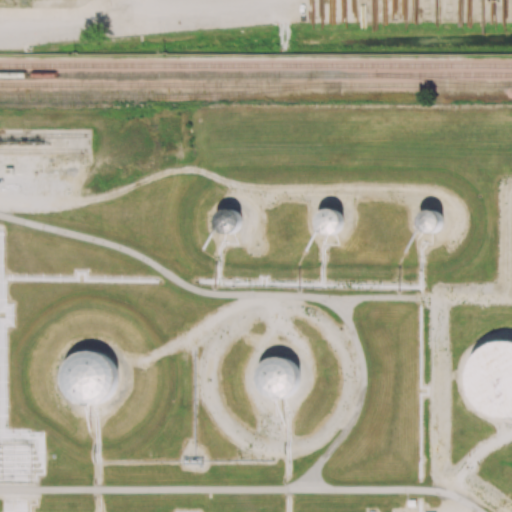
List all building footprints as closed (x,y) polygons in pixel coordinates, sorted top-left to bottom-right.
[(323,212),(327,209),(331,208),(334,208),(338,210),(340,212),(343,216),(344,218),(344,222),(343,225),(342,228),(340,230),(339,231),(336,233),(332,234),(330,234),(327,233),(323,230),(321,228),(319,224),(319,221),(319,217),(321,214),(323,212)] [(424,212),(427,209),(431,208),(435,209),(439,210),(441,212),(444,216),(445,218),(445,222),(444,225),(443,228),(441,230),(439,232),(437,233),(433,234),(431,234),(428,233),(424,230),(421,228),(420,224),(419,221),(420,217),(422,214),(424,212)] [(222,212),(226,209),(229,209),(233,209),(237,210),(239,212),(242,216),(243,219),(243,222),(242,226),(241,228),(239,230),(237,232),(235,233),(231,234),(229,234),(226,233),(222,231),(220,228),(218,224),(218,221),(218,217),(220,214),(222,212)] [(479,350),(490,344),(502,341),(511,341),(511,418),(509,419),(501,419),(491,417),(479,410),(472,401),(467,390),(466,380),(468,368),(472,358),(479,350)] [(74,359),(82,355),(90,353),(98,353),(105,356),(111,361),(116,368),(118,375),(119,382),(117,389),(114,395),(111,399),(107,402),(101,405),(94,407),(89,407),(82,405),(74,400),(69,394),(66,386),(65,379),(66,372),(69,365),(74,359)] [(268,363),(274,359),(280,358),(286,358),(292,361),(296,364),(300,370),(302,375),(302,380),(301,386),(299,390),(296,393),(293,396),(289,398),(283,399),(279,399),(274,398),(268,394),(264,389),(262,383),(261,378),(262,372),(264,367),(268,363)]
